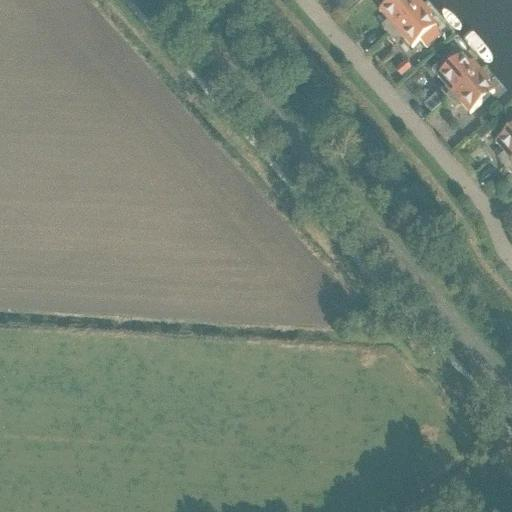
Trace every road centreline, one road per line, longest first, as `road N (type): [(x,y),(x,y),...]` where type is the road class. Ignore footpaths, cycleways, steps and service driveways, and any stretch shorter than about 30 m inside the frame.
road 1 (tertiary): [(511,395),(168,0)]
road 2 (residential): [(511,258),(485,204),(304,0)]
